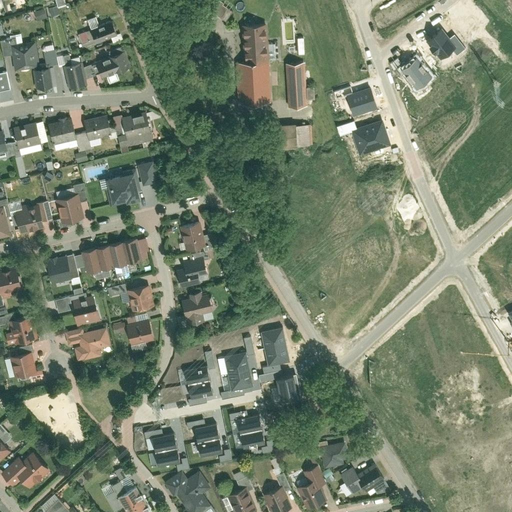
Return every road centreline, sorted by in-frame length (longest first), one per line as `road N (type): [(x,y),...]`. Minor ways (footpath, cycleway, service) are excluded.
road 1 (residential): [(130,414),(154,386),(172,329),(147,214)]
road 2 (residential): [(337,372),(223,196)]
road 3 (unclassified): [(457,255),(380,60)]
road 4 (unclassified): [(337,372),(457,255)]
road 5 (residential): [(158,95),(0,110)]
road 6 (residential): [(415,498),(337,372)]
road 7 (residential): [(130,414),(255,394)]
road 8 (residential): [(29,243),(58,365)]
road 9 (residential): [(147,214),(29,243)]
road 10 (residential): [(223,196),(158,95)]
